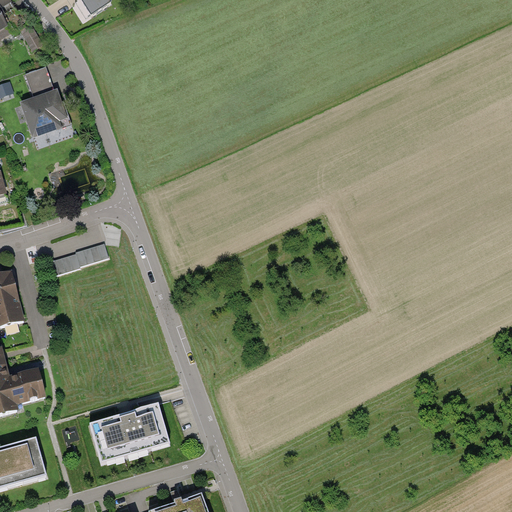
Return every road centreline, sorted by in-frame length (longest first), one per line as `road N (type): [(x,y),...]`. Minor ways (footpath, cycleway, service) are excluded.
road 1 (residential): [(126,203),(220,459)]
road 2 (residential): [(32,0),(83,75),(126,203)]
road 3 (residential): [(220,459),(37,511)]
road 4 (residential): [(126,203),(0,244)]
